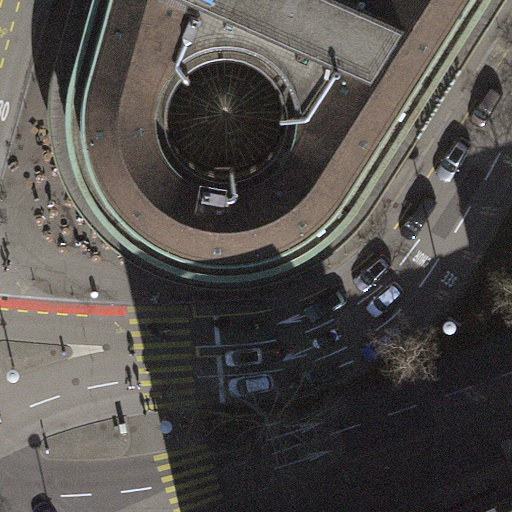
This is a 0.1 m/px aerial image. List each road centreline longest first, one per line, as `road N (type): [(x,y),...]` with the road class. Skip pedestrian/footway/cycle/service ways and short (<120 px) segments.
road 1 (tertiary): [(511,113),(410,282),(364,316),(270,351),(0,368)]
road 2 (tertiary): [(102,511),(195,488),(511,368)]
